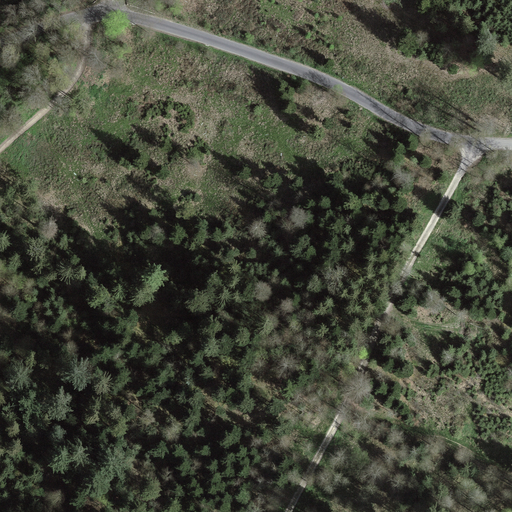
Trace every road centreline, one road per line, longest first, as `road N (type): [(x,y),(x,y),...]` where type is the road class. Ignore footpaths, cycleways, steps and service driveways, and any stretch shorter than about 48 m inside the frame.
road 1 (unclassified): [(0,49),(103,12),(256,57),(475,138),(511,142)]
road 2 (track): [(475,138),(291,511)]
road 3 (track): [(0,149),(75,79),(112,0)]
